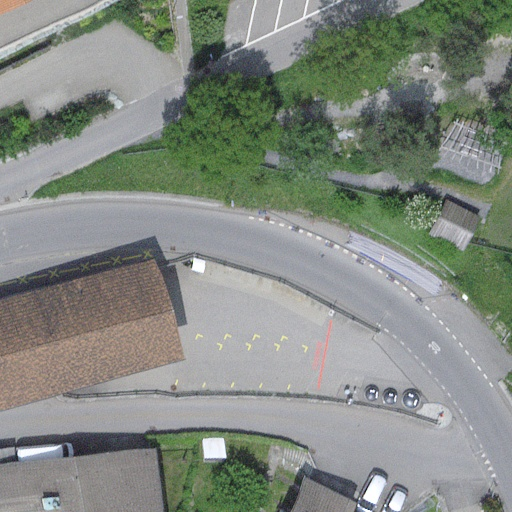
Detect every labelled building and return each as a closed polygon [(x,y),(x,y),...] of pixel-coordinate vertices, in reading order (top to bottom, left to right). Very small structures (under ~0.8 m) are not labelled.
[(0,0),(0,8),(16,0),(0,0)] [(479,218),(446,201),(428,236),(461,252),(479,218)] [(182,359),(154,258),(58,284),(86,384),(182,359)] [(0,407),(86,384),(58,284),(0,299),(0,407)] [(159,511),(153,448),(0,464),(0,511),(159,511)] [(351,511),(355,503),(304,478),(286,511),(351,511)]
